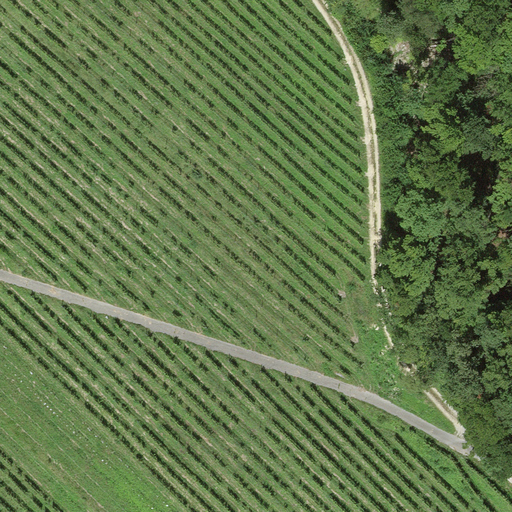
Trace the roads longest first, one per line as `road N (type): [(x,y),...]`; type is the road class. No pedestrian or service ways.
road 1 (track): [(0,278),(341,390),(489,460)]
road 2 (track): [(314,0),(351,56),(384,344),(489,460)]
